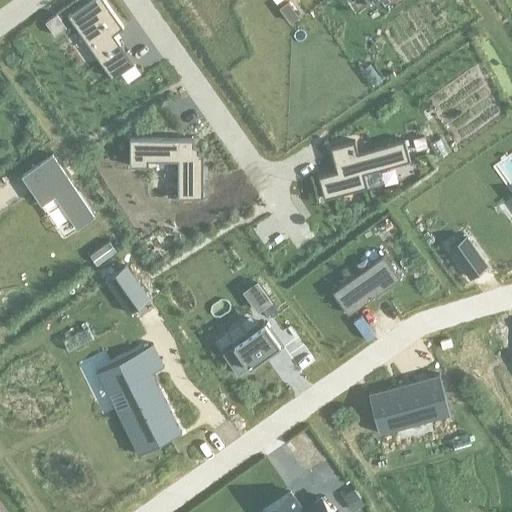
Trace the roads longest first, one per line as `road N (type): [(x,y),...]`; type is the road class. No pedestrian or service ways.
road 1 (residential): [(511,297),(412,328),(148,511)]
road 2 (residential): [(303,239),(137,0)]
